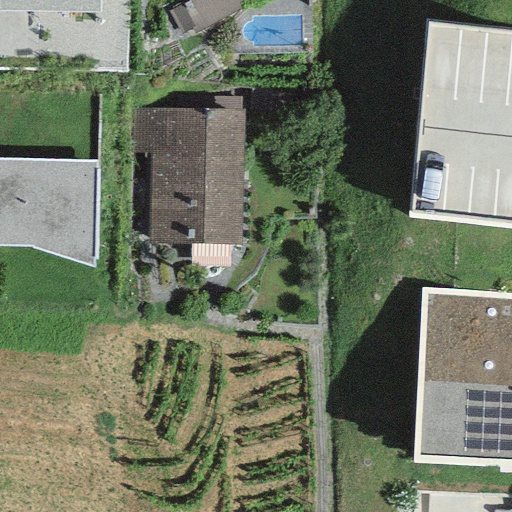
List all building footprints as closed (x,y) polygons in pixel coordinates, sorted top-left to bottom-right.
[(0,0),(0,20),(106,20),(105,0),(0,0)] [(511,39),(429,33),(413,234),(511,241),(511,39)] [(244,120),(133,111),(130,154),(149,154),(150,254),(242,259),(244,120)] [(99,169),(0,165),(0,253),(32,255),(98,279),(99,169)] [(511,299),(418,295),(411,479),(511,484),(511,299)]
